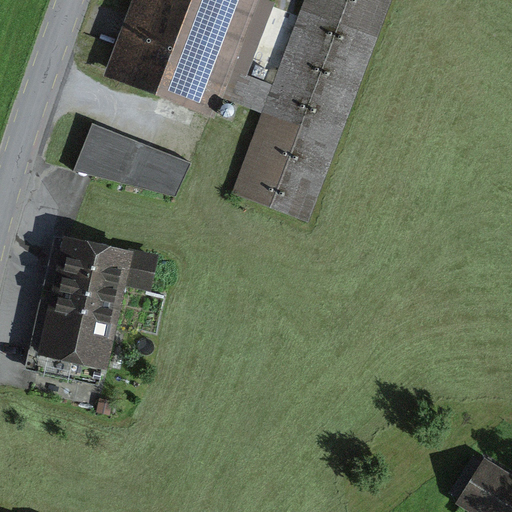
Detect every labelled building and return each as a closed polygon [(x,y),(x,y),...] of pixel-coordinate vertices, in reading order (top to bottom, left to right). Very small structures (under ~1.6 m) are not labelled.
[(136,0),(107,80),(209,119),(214,121),(222,100),(234,71),(247,75),(272,5),(261,0),(136,0)] [(393,0),(305,0),(273,86),(261,114),(253,136),(232,193),(308,223),(393,0)] [(273,86),(247,75),(234,71),(222,100),(261,114),(273,86)] [(192,165),(93,124),(73,172),(175,199),(192,165)] [(54,237),(25,371),(100,388),(102,372),(108,373),(126,288),(151,292),(158,258),(54,237)] [(459,499),(455,506),(465,511),(511,511),(511,476),(484,459),(483,462),(474,456),(448,493),(459,499)]
